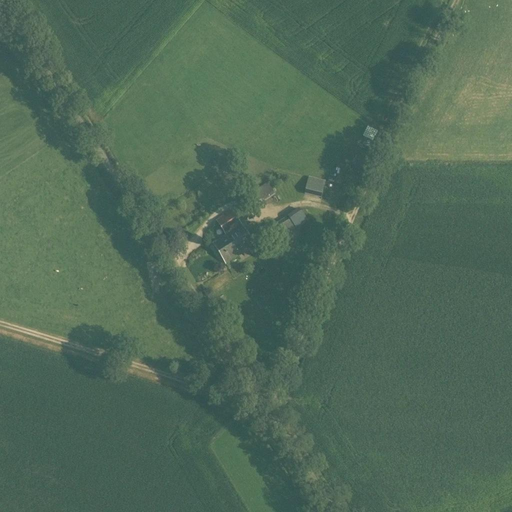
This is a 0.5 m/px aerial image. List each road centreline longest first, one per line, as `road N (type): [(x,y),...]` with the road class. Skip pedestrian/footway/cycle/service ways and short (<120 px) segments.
road 1 (unclassified): [(333,511),(0,12)]
road 2 (track): [(263,408),(365,174),(453,0)]
road 3 (track): [(263,408),(0,317)]
